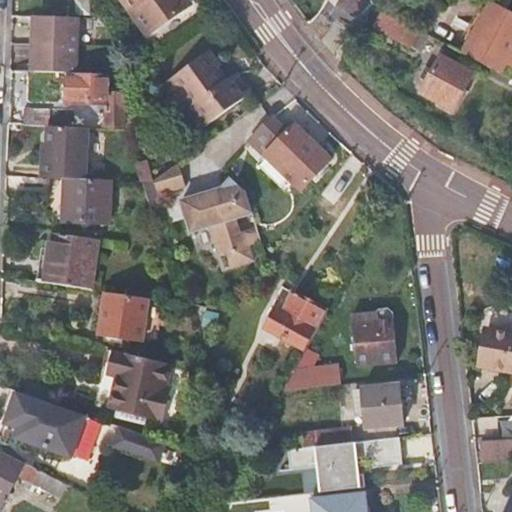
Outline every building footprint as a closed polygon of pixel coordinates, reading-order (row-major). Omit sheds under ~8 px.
[(121,0),(147,36),(191,6),(186,0),(121,0)] [(465,59),(501,77),(511,56),(511,18),(492,8),(465,59)] [(32,62),(31,14),(16,15),(17,62),(32,62)] [(78,18),(39,16),(37,71),(70,72),(75,73),(78,18)] [(434,42),(386,17),(377,33),(425,59),(434,42)] [(220,65),(209,51),(166,82),(175,97),(186,101),(203,126),(249,93),(235,74),(226,80),(217,68),(220,65)] [(474,79),(442,63),(424,99),(455,115),(474,79)] [(75,73),(70,72),(70,103),(110,105),(110,123),(124,123),(123,92),(110,92),(110,74),(75,73)] [(511,106),(502,103),(485,143),(511,154),(511,106)] [(27,109),(26,126),(52,126),(53,110),(27,109)] [(301,191),(331,158),(294,125),(286,133),(270,118),(249,141),(301,191)] [(46,151),(44,176),(67,177),(89,177),(91,128),(52,126),(50,151),(46,151)] [(223,268),(256,258),(251,240),(261,237),(257,224),(244,228),(239,216),(255,211),(249,187),(232,173),(229,177),(179,192),(191,230),(210,224),(223,268)] [(89,177),(67,177),(66,220),(112,221),(113,178),(89,177)] [(92,233),(48,228),(46,247),(50,247),(48,281),(92,287),(92,233)] [(39,246),(36,279),(48,281),(50,247),(46,247),(39,246)] [(144,340),(150,296),(107,289),(100,333),(144,340)] [(300,348),(320,309),(289,293),(279,314),(272,310),(262,328),(300,348)] [(397,366),(396,362),(392,319),(391,313),(351,317),(358,370),(378,368),(397,366)] [(511,371),(511,333),(489,332),(485,368),(511,371)] [(171,366),(112,351),(106,376),(117,378),(109,410),(158,421),(161,407),(167,408),(171,391),(166,390),(171,366)] [(283,390),(331,385),(329,366),(293,372),(283,390)] [(399,383),(361,388),(364,416),(366,428),(403,424),(399,383)] [(364,416),(361,388),(352,389),(355,417),(364,416)] [(17,427),(14,436),(72,457),(87,415),(17,390),(5,423),(17,427)] [(170,444),(98,419),(86,453),(110,462),(116,445),(163,463),(170,444)] [(248,455),(268,452),(275,423),(265,423),(248,455)] [(302,448),(352,442),(351,426),(300,432),(302,448)] [(370,465),(402,461),(399,436),(367,440),(370,465)] [(478,448),(478,463),(503,461),(510,443),(478,448)] [(48,475),(25,464),(22,467),(2,456),(0,460),(0,510),(18,477),(41,488),(48,475)] [(318,497),(366,491),(363,464),(315,470),(318,497)] [(68,486),(53,478),(49,485),(64,493),(68,486)] [(319,511),(368,511),(366,491),(318,497),(319,511)] [(511,511),(511,494),(503,511),(511,511)]
